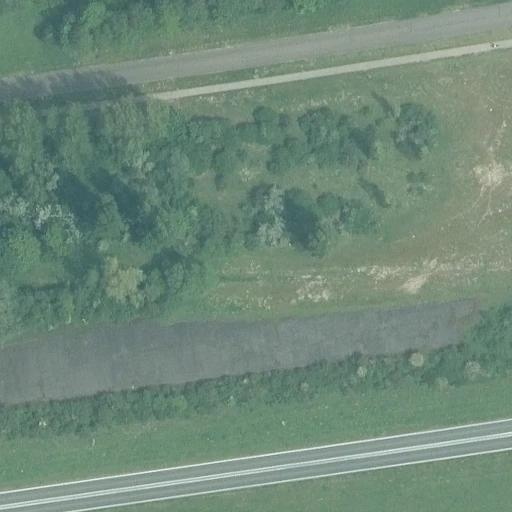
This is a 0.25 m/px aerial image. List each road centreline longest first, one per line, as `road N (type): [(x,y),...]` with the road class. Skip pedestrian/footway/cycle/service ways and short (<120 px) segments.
road 1 (unclassified): [(0,90),(511,16)]
road 2 (trunk): [(0,508),(511,434)]
